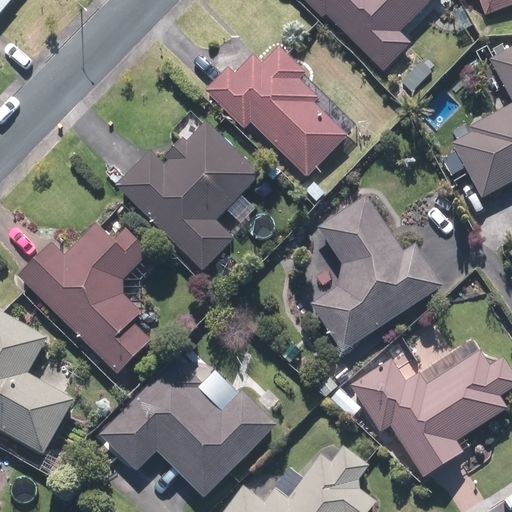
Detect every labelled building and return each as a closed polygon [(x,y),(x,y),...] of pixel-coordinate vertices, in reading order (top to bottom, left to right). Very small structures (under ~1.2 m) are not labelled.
[(0,0),(0,14),(11,0),(0,0)] [(327,10),(383,67),(409,42),(396,29),(425,0),(303,0),(320,17),(327,10)] [(310,168),(345,131),(311,100),(317,94),(302,80),(312,70),(280,40),(262,59),(251,49),(212,89),(247,123),(254,115),(310,168)] [(511,46),(499,52),(511,84),(511,102),(471,127),(474,135),(459,142),(480,190),(511,175),(511,46)] [(141,158),(119,180),(195,258),(218,236),(206,225),(262,172),(212,121),(166,166),(157,156),(148,165),(141,158)] [(283,191),(264,208),(281,227),(300,209),(283,191)] [(346,344),(470,262),(447,227),(406,254),(367,195),(321,225),(348,265),(347,277),(338,291),(321,306),(346,344)] [(55,241),(22,274),(116,366),(146,336),(130,320),(139,311),(117,291),(156,252),(136,232),(127,242),(113,228),(105,235),(95,225),(67,254),(55,241)] [(168,267),(150,281),(167,303),(185,290),(168,267)] [(0,421),(49,447),(74,400),(64,395),(79,367),(45,349),(51,339),(0,312),(0,421)] [(393,423),(420,464),(511,407),(508,402),(511,399),(511,390),(495,364),(487,369),(476,352),(425,384),(420,376),(413,381),(397,356),(364,377),(367,381),(356,387),(383,429),(393,423)] [(205,383),(174,355),(107,430),(143,462),(156,446),(207,491),(272,418),(244,393),(228,411),(201,387),(205,383)] [(342,383),(321,362),(308,375),(328,396),(342,383)] [(366,408),(344,387),(332,399),(353,421),(366,408)] [(358,476),(323,452),(293,497),(279,488),(271,500),(248,485),(229,511),(368,511),(380,495),(356,479),(358,476)]
